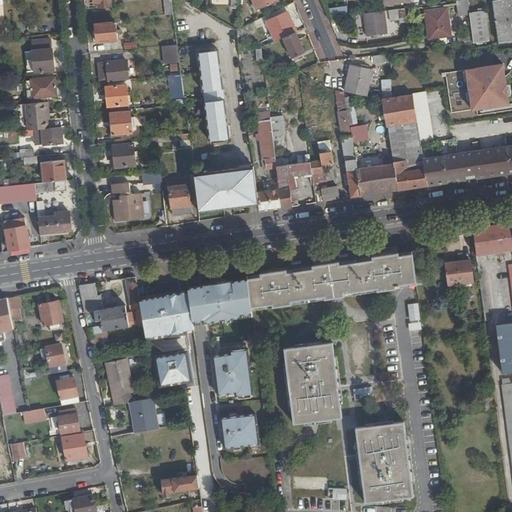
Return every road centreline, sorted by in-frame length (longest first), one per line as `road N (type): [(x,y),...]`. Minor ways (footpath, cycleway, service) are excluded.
road 1 (secondary): [(394,215),(98,260)]
road 2 (residential): [(394,215),(424,511)]
road 3 (residential): [(66,0),(98,260)]
road 4 (residential): [(108,472),(67,265)]
